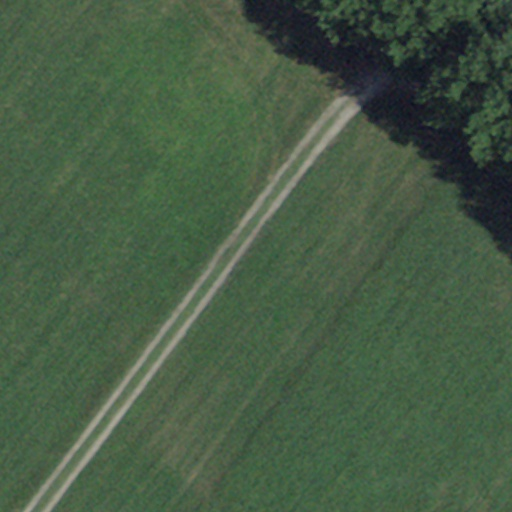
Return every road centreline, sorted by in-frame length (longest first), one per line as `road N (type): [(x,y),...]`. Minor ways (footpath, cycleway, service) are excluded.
road 1 (track): [(38,511),(335,121),(384,83),(436,68)]
road 2 (track): [(511,132),(354,0)]
